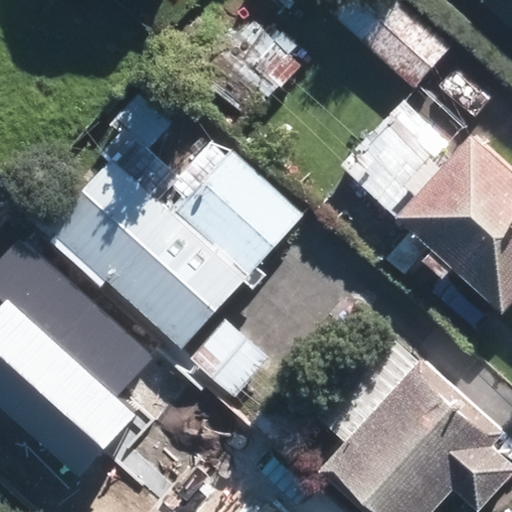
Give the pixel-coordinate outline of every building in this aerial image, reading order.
[(294,0),(277,0),(287,9),(294,0)] [(302,60),(251,13),(198,71),(249,118),(302,60)] [(110,148),(118,156),(57,220),(64,228),(58,235),(107,282),(114,274),(187,343),(313,212),(239,142),(232,149),(218,136),(185,171),(156,143),(178,120),(156,99),(110,148)] [(511,150),(482,123),(401,212),(508,308),(511,303),(511,150)] [(0,294),(8,302),(0,310),(0,403),(83,476),(135,418),(115,400),(153,358),(20,241),(0,263),(0,294)] [(274,355),(232,315),(194,354),(235,394),(274,355)] [(426,353),(398,328),(324,410),(352,435),(426,353)] [(511,453),(497,440),(509,427),(426,353),(352,435),(324,466),(375,511),(434,511),(458,486),(485,509),(511,479),(511,453)] [(314,434),(276,397),(256,418),(294,455),(314,434)]
